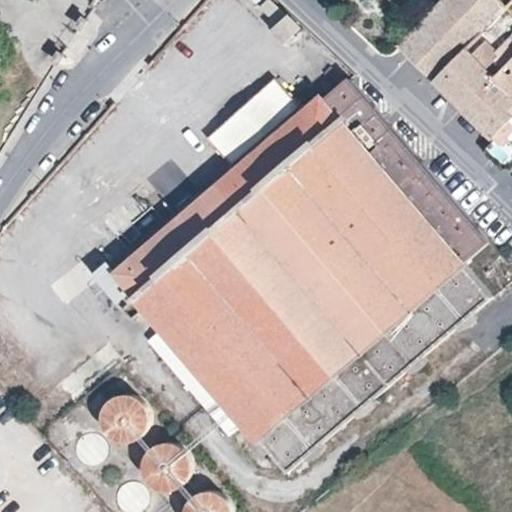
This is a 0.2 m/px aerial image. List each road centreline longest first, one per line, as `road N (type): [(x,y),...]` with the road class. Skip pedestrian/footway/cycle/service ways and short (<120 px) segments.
road 1 (residential): [(299,0),(508,199)]
road 2 (tertiary): [(172,0),(55,118),(0,196)]
